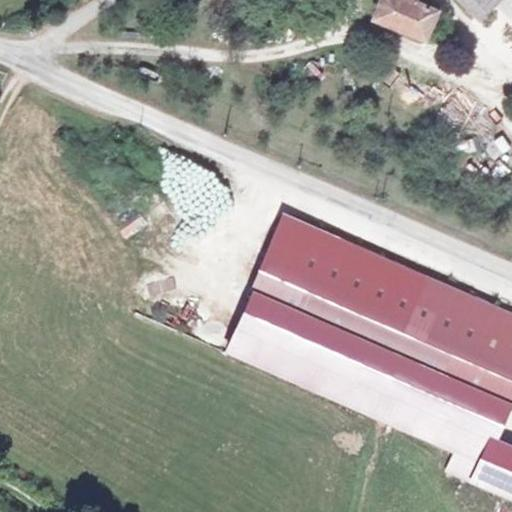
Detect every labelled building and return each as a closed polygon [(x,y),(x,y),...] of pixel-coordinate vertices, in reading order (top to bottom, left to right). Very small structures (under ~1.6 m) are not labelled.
[(402,4),(403,0),(367,0),(359,22),(419,43),(430,15),(402,4)] [(511,0),(454,0),(474,15),(488,0),(496,0),(504,5),(511,12),(511,0)] [(378,83),(416,101),(425,83),(386,65),(378,83)] [(477,145),(494,161),(505,150),(488,134),(477,145)] [(511,370),(511,317),(322,240),(290,318),(498,404),(511,370)] [(511,457),(483,445),(467,482),(511,501),(511,457)]
